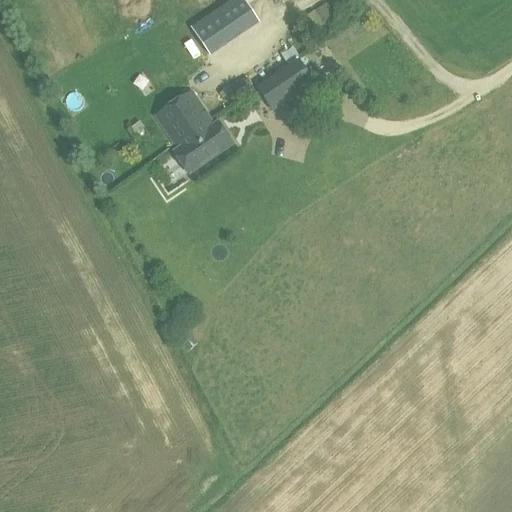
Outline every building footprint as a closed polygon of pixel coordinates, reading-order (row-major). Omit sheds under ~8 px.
[(244,0),(238,0),(192,30),(211,58),(261,26),(244,0)] [(305,57),(321,46),(314,36),(298,47),(305,57)] [(299,62),(258,90),(273,111),(313,84),(299,62)] [(219,96),(226,106),(235,100),(228,90),(219,96)] [(191,94),(157,117),(179,151),(175,154),(189,174),(232,145),(218,124),(214,127),(191,94)] [(137,132),(144,128),(139,122),(133,126),(137,132)]
